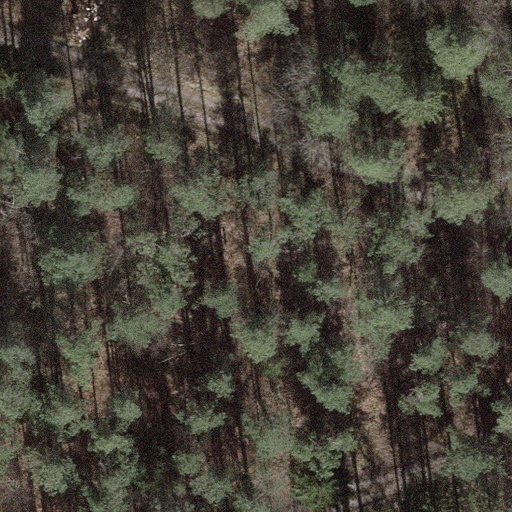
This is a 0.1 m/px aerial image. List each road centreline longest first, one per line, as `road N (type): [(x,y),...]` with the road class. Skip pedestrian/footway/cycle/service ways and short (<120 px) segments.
road 1 (track): [(511,221),(236,132),(0,35)]
road 2 (track): [(289,511),(511,452)]
